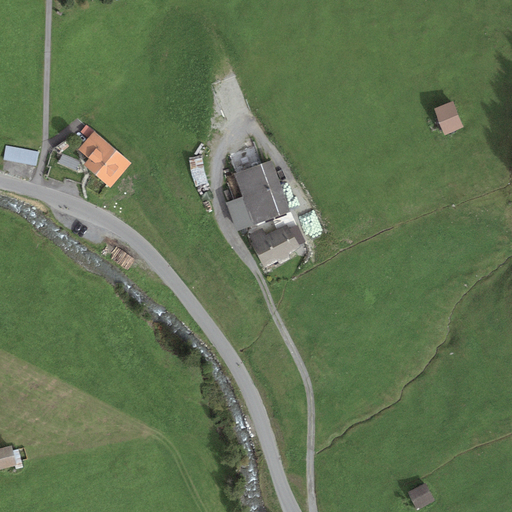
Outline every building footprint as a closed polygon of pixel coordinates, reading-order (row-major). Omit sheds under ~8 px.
[(463,127),(453,101),(433,109),(443,135),(463,127)] [(88,138),(94,131),(87,125),(81,132),(88,138)] [(131,163),(94,131),(88,138),(78,149),(89,158),(83,165),(110,188),(131,163)] [(39,152),(6,146),(3,160),(36,166),(39,152)] [(190,161),(193,187),(206,186),(203,159),(190,161)] [(291,211),(272,160),(234,175),(242,197),(253,225),(291,211)] [(237,232),(253,225),(242,197),(226,203),(237,232)] [(288,255),(301,248),(299,245),(305,241),(297,225),(290,229),(287,223),(266,235),(262,228),(249,235),(253,243),(251,244),(264,268),(277,261),(279,263),(289,256),(288,255)] [(10,447),(0,449),(0,470),(16,466),(10,447)] [(426,487),(409,495),(416,511),(419,511),(434,505),(426,487)]
